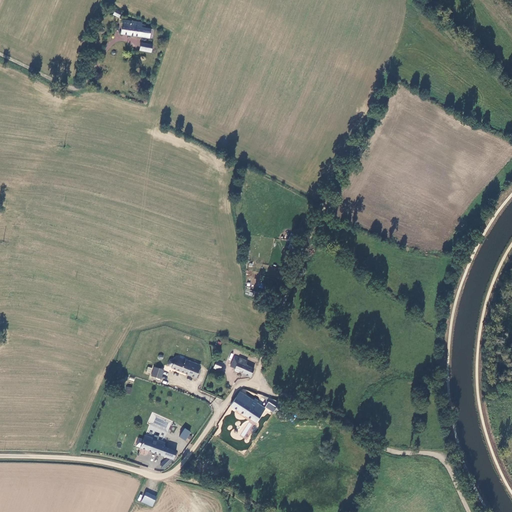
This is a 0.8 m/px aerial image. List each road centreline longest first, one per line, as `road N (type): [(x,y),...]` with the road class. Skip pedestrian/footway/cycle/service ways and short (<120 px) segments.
road 1 (track): [(257,384),(292,275),(386,76)]
road 2 (unclassified): [(0,456),(93,460),(167,476),(236,387),(257,384)]
road 3 (track): [(257,384),(340,417),(383,450),(441,456)]
road 4 (unclassified): [(111,40),(96,67),(69,79),(0,53)]
